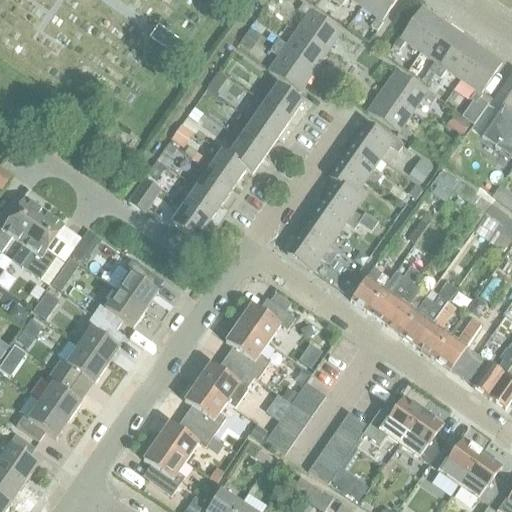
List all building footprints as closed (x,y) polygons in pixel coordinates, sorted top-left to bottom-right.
[(329,0),(324,8),(331,13),(337,6),(335,5),(338,0),(329,0)] [(347,0),(362,10),(368,0),(338,0),(335,5),(337,6),(331,13),(336,17),(347,0)] [(368,0),(362,10),(376,20),(370,29),(377,33),(383,25),(382,24),(398,0),(368,0)] [(307,18),(296,34),(327,55),(341,35),(311,14),(312,12),(303,6),(298,13),(307,18)] [(399,40),(393,49),(399,53),(405,45),(419,55),(441,23),(422,10),(400,41),(399,40)] [(265,11),(257,20),(265,26),(272,16),(265,11)] [(174,53),(185,39),(163,22),(152,35),(174,53)] [(441,23),(419,55),(434,65),(428,74),(434,77),(462,38),(441,23)] [(250,31),(240,44),(250,52),(260,39),(250,31)] [(278,42),(274,48),(313,76),(327,55),(296,34),(286,48),(278,42)] [(462,38),(434,77),(440,82),(446,73),(459,82),(481,51),(462,38)] [(313,76),(274,48),(270,53),(278,59),(268,74),(299,96),(313,76)] [(481,51),(459,82),(475,94),(469,102),(472,104),(462,119),(474,127),(488,106),(480,101),(482,98),(481,97),(502,66),(481,51)] [(396,74),(381,95),(413,116),(423,101),(432,107),(436,100),(428,94),(427,95),(396,74)] [(260,94),(256,100),(290,124),(303,105),(277,88),(269,100),(260,94)] [(413,116),(381,95),(367,115),(398,136),(397,138),(406,144),(410,137),(402,131),(413,116)] [(511,96),(482,140),(511,160),(511,159),(511,96)] [(261,112),(252,124),(277,141),(290,124),(256,100),(252,106),(261,112)] [(195,110),(189,118),(197,124),(203,116),(195,110)] [(236,130),(232,135),(265,159),(277,141),(252,124),(244,136),(236,130)] [(368,127),(355,146),(380,163),(390,149),(398,155),(403,149),(394,143),(393,144),(368,127)] [(182,129),(172,144),(182,151),(192,136),(182,129)] [(236,147),(228,159),(246,172),(246,173),(252,178),(265,159),(232,135),(227,141),(236,147)] [(169,145),(161,157),(168,162),(176,151),(169,145)] [(355,146),(343,163),(376,186),(379,189),(381,187),(402,202),(406,197),(384,182),(385,180),(382,178),(380,181),(372,175),(380,163),(355,146)] [(204,161),(200,167),(234,190),(246,173),(246,172),(228,159),(222,154),(213,167),(204,161)] [(433,168),(421,160),(409,178),(420,186),(433,168)] [(0,161),(0,184),(6,189),(17,173),(0,161)] [(157,162),(149,174),(158,181),(167,169),(157,162)] [(330,181),(336,186),(337,185),(355,198),(356,198),(364,186),(372,192),(376,186),(343,163),(330,181)] [(457,174),(494,200),(501,189),(465,163),(457,174)] [(205,178),(196,190),(221,208),(234,190),(200,167),(196,173),(205,178)] [(440,185),(451,193),(457,183),(446,175),(440,185)] [(161,193),(144,182),(128,205),(145,216),(161,193)] [(451,193),(468,205),(475,196),(457,183),(451,193)] [(354,215),(362,202),(356,198),(355,198),(337,185),(336,186),(325,203),(359,226),(371,234),(378,224),(365,215),(361,220),(354,215)] [(511,196),(501,189),(494,200),(511,212),(511,196)] [(179,196),(175,202),(209,226),(221,208),(196,190),(188,202),(179,196)] [(471,238),(482,222),(481,222),(492,207),(475,196),(468,205),(454,226),(471,238)] [(12,241),(22,248),(45,215),(25,202),(8,226),(0,220),(0,255),(1,256),(12,241)] [(209,226),(175,202),(171,208),(180,214),(171,226),(196,244),(209,226)] [(325,203),(312,221),(337,238),(346,226),(354,232),(355,231),(358,232),(361,228),(325,203)] [(482,222),(498,234),(508,219),(492,207),(481,222),(482,222)] [(45,215),(22,248),(32,254),(21,270),(40,283),(56,260),(47,254),(64,229),(45,215)] [(413,231),(424,244),(438,231),(427,219),(413,231)] [(511,244),(511,221),(508,219),(498,234),(499,234),(490,246),(504,255),(511,244)] [(312,221),(300,239),(333,262),(338,266),(342,260),(329,250),(337,238),(312,221)] [(333,262),(300,239),(287,257),(312,275),(321,262),(329,268),(333,262)] [(128,276),(116,294),(144,314),(157,295),(156,294),(163,284),(130,262),(123,273),(128,276)] [(350,304),(367,315),(384,292),(375,286),(381,277),(373,272),(350,304)] [(367,315),(383,327),(412,286),(416,281),(406,274),(403,279),(396,274),(384,292),(367,315)] [(58,279),(51,289),(61,296),(68,286),(58,279)] [(432,293),(427,299),(400,338),(416,350),(447,306),(457,292),(447,284),(437,297),(432,293)] [(383,327),(400,338),(427,299),(419,293),(420,292),(412,286),(383,327)] [(53,320),(63,297),(48,291),(39,314),(53,320)] [(460,291),(454,302),(469,311),(475,300),(460,291)] [(98,309),(92,319),(115,335),(121,326),(131,333),(144,314),(116,294),(103,313),(98,309)] [(252,309),(239,327),(267,347),(280,329),(287,334),(295,322),(285,315),(291,307),(276,296),(270,304),(272,306),(264,318),(252,309)] [(416,350),(433,361),(449,338),(440,331),(454,311),(447,306),(416,350)] [(90,333),(77,350),(106,369),(118,352),(116,351),(123,341),(114,335),(115,335),(92,319),(85,329),(90,333)] [(433,361),(450,372),(480,329),(471,323),(457,343),(449,338),(433,361)] [(239,327),(225,346),(238,355),(231,366),(254,382),(257,384),(258,383),(270,365),(260,358),(267,347),(239,327)] [(480,329),(450,372),(466,384),(482,360),(474,354),(483,341),(482,340),(487,333),(480,329)] [(23,333),(17,343),(29,351),(35,341),(23,333)] [(317,369),(325,349),(310,343),(302,363),(317,369)] [(9,350),(0,344),(0,362),(0,363),(9,350)] [(474,389),(490,401),(511,368),(511,346),(509,351),(508,350),(501,360),(504,362),(498,372),(490,366),(474,389)] [(60,365),(53,375),(85,396),(91,387),(93,388),(106,369),(77,350),(65,368),(60,365)] [(210,367),(197,386),(226,406),(235,412),(248,393),(247,392),(249,388),(260,395),(265,388),(258,383),(257,384),(254,382),(231,366),(223,376),(210,367)] [(511,368),(490,401),(506,412),(511,403),(511,368)] [(52,387),(39,406),(67,425),(79,408),(78,406),(85,396),(53,375),(47,384),(52,387)] [(197,386),(184,405),(197,414),(190,425),(213,441),(226,422),(219,417),(226,406),(197,386)] [(306,386),(292,406),(312,420),(326,400),(306,386)] [(386,439),(400,448),(422,415),(403,401),(396,411),(386,404),(363,437),(379,449),(386,439)] [(67,425),(39,406),(27,424),(21,420),(14,430),(38,446),(44,437),(54,444),(67,425)] [(292,406),(285,416),(305,429),(312,420),(292,406)] [(419,462),(429,469),(445,446),(435,439),(442,429),(422,415),(400,448),(419,462)] [(261,416),(254,436),(266,441),(274,420),(261,416)] [(285,416),(279,426),(298,439),(305,429),(285,416)] [(349,416),(342,426),(362,439),(363,437),(369,429),(349,416)] [(169,426),(156,445),(185,465),(198,447),(205,452),(213,441),(190,425),(182,435),(169,426)] [(279,426),(272,435),(292,449),(298,439),(279,426)] [(342,426),(335,436),(355,449),(362,439),(342,426)] [(292,449),(272,435),(265,445),(285,459),(292,449)] [(335,436),(321,455),(341,469),(355,449),(335,436)] [(0,472),(22,488),(36,468),(27,462),(34,452),(14,439),(0,459),(0,472)] [(455,453),(445,446),(429,469),(459,489),(482,456),(462,443),(455,453)] [(156,445),(143,464),(156,473),(148,484),(171,500),(185,481),(178,476),(185,465),(156,445)] [(254,461),(266,468),(271,459),(260,452),(254,461)] [(321,455),(315,465),(334,479),(341,469),(321,455)] [(501,470),(482,456),(459,489),(478,503),(488,510),(504,487),(494,480),(501,470)] [(271,459),(266,468),(278,476),(284,467),(271,459)] [(334,479),(315,465),(308,475),(328,489),(334,479)] [(0,472),(0,502),(8,508),(22,488),(0,472)] [(295,488),(306,495),(312,486),(301,479),(295,488)] [(312,486),(306,495),(307,495),(303,501),(320,511),(325,511),(333,500),(312,486)] [(511,511),(511,492),(504,487),(488,510),(486,511),(511,511)] [(218,494),(207,511),(236,511),(240,508),(218,494)] [(196,498),(190,511),(191,511),(203,511),(207,503),(196,498)] [(0,502),(0,511),(5,511),(8,508),(0,502)]
